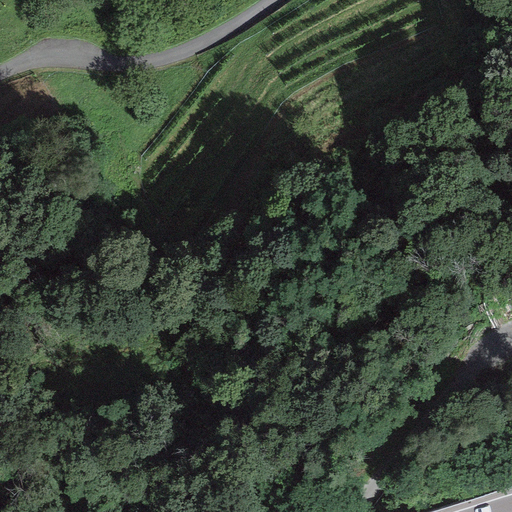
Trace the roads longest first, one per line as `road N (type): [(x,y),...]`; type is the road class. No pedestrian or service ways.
road 1 (unclassified): [(257,0),(194,46),(156,59),(48,57),(0,75)]
road 2 (unclassified): [(360,511),(406,442),(470,393),(487,347),(511,323)]
